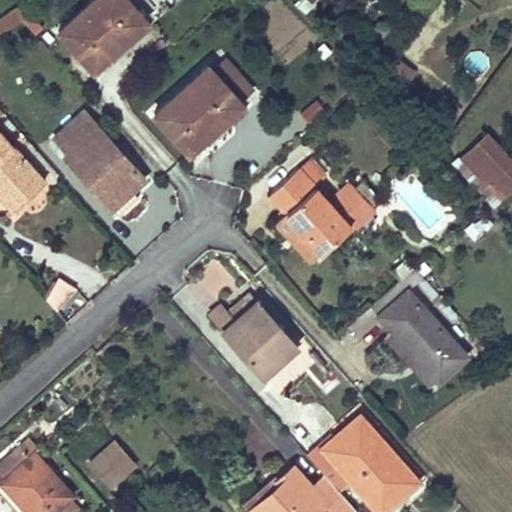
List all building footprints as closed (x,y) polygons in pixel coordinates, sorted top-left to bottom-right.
[(118,46),(147,20),(141,14),(128,0),(91,0),(58,30),(89,65),(105,51),(103,48),(108,43),(118,46)] [(0,32),(20,17),(12,8),(0,16),(0,32)] [(93,68),(118,46),(108,43),(103,48),(105,51),(89,65),(93,68)] [(251,88),(225,59),(213,71),(239,100),(251,88)] [(213,129),(242,103),(239,100),(213,71),(208,64),(154,113),(185,148),(200,134),(198,131),(203,126),(213,129)] [(311,123),(325,110),(315,99),(301,112),(311,123)] [(144,177),(84,111),(54,138),(67,152),(64,155),(108,204),(108,203),(128,186),(131,189),(132,189),(144,177)] [(188,152),(213,129),(203,126),(198,131),(200,134),(185,148),(188,152)] [(45,181),(0,130),(0,195),(13,210),(45,181)] [(511,189),(511,160),(485,132),(460,156),(502,199),(511,189)] [(502,199),(460,156),(453,163),(495,206),(502,199)] [(333,207),(328,201),(312,183),(322,175),(308,159),(298,168),(298,167),(269,193),(286,212),(282,215),(296,230),(299,227),(305,233),(301,237),(318,255),(322,251),(350,225),(333,207)] [(354,188),(349,183),(328,201),(333,207),(354,188)] [(119,215),(138,196),(132,189),(131,189),(128,186),(108,203),(119,215)] [(356,226),(370,213),(371,207),(354,188),(333,207),(350,225),(356,226)] [(305,233),(299,227),(296,230),(282,215),(276,220),(312,260),(318,255),(301,237),(305,233)] [(413,267),(405,258),(392,270),(400,279),(413,267)] [(466,354),(407,289),(416,281),(444,313),(450,307),(424,278),(423,278),(413,267),(400,279),(370,305),(379,314),(392,329),(436,378),(438,380),(466,354)] [(87,301),(74,288),(58,277),(46,298),(66,321),(87,301)] [(237,322),(259,303),(250,292),(228,311),(221,303),(209,313),(210,314),(223,328),(223,329),(234,319),(237,322)] [(296,345),(259,303),(237,322),(234,319),(223,329),(263,374),(296,345)] [(455,313),(450,307),(444,313),(449,318),(455,313)] [(223,328),(210,314),(209,313),(209,314),(223,329),(223,328)] [(263,374),(223,329),(263,375),(263,374)] [(436,378),(392,329),(385,335),(430,384),(436,378)] [(268,377),(282,390),(313,358),(299,345),(268,377)] [(338,440),(363,418),(359,414),(335,436),(338,440)] [(331,451),(365,420),(363,418),(338,440),(335,436),(325,444),(331,451)] [(413,484),(388,454),(392,451),(365,420),(331,451),(316,464),(324,473),(338,489),(350,479),(378,511),(381,511),(391,504),(413,484)] [(325,444),(335,436),(332,432),(323,441),(323,442),(324,443),(325,444)] [(34,452),(38,448),(27,437),(19,445),(29,456),(34,452)] [(111,486),(135,465),(114,440),(90,461),(111,486)] [(310,457),(325,444),(324,443),(323,442),(323,441),(307,454),(310,457)] [(316,464),(331,451),(325,444),(310,457),(316,464)] [(72,494),(34,452),(29,456),(19,445),(0,461),(0,474),(4,479),(1,482),(28,511),(41,511),(45,509),(47,511),(52,511),(70,496),(72,494)] [(418,480),(392,451),(388,454),(413,484),(418,480)] [(338,489),(324,473),(311,484),(293,463),(278,477),(276,478),(278,481),(248,508),(252,511),(346,511),(353,506),(338,489)] [(248,508),(278,481),(276,478),(278,477),(275,473),(243,502),(248,508)] [(70,511),(78,505),(70,496),(52,511),(70,511)]
